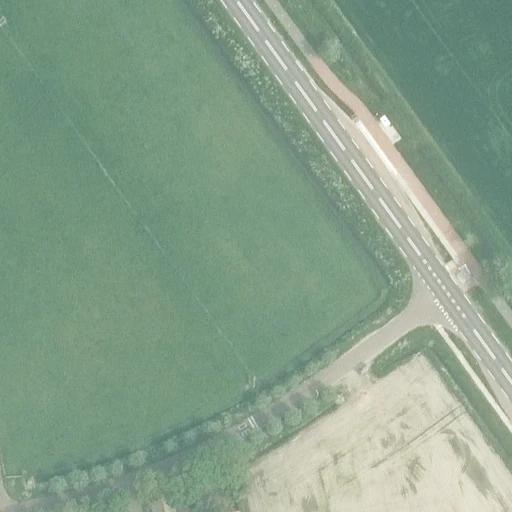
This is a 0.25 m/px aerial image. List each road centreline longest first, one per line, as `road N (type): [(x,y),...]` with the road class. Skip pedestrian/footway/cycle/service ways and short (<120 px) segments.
road 1 (secondary): [(448,295),(234,0)]
road 2 (residential): [(11,511),(154,472),(252,422)]
road 3 (unclassified): [(252,422),(448,295)]
